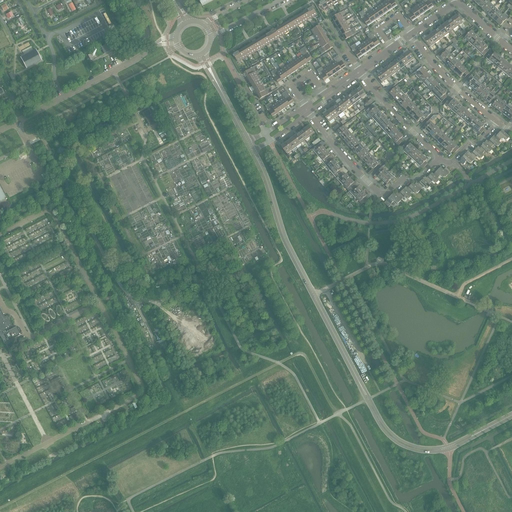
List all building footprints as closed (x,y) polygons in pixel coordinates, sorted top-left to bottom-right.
[(329,8),(324,0),(319,3),(324,11),(329,8)] [(383,3),(388,11),(392,8),(386,0),(383,3)] [(419,4),(424,12),(429,9),(422,0),(421,0),(423,1),(419,4)] [(433,6),(428,0),(422,0),(429,9),(433,6)] [(484,10),(490,3),(487,0),(485,0),(479,6),(484,10)] [(378,6),(384,14),(388,11),(383,3),(378,6)] [(490,3),(484,10),(488,14),(494,7),(490,3)] [(415,7),(420,15),(424,12),(419,4),(415,7)] [(374,9),(380,17),(384,14),(378,6),(374,9)] [(307,10),(312,18),(317,15),(312,7),(307,10)] [(404,10),(411,21),(416,18),(408,7),(404,10)] [(408,7),(416,18),(420,15),(415,7),(411,10),(409,7),(408,7)] [(492,18),(498,11),(494,7),(488,14),(492,18)] [(370,12),(375,20),(380,17),(374,9),(370,12)] [(303,13),(307,21),(312,18),(307,10),(303,13)] [(363,11),(371,22),(375,20),(370,12),(366,14),(363,10),(363,11)] [(359,14),(367,25),(371,22),(363,11),(359,14)] [(498,11),(492,18),(496,22),(503,15),(498,11)] [(298,16),(303,23),(307,21),(303,13),(298,16)] [(340,13),(332,18),(335,22),(343,17),(340,13)] [(452,19),(457,26),(462,23),(457,15),(452,19)] [(503,15),(496,22),(500,26),(507,19),(503,15)] [(293,18),(298,26),(303,23),(298,16),(293,18)] [(337,26),(346,21),(343,17),(335,22),(337,26)] [(289,21),(293,29),(298,26),(293,18),(289,21)] [(447,22),(453,30),(457,26),(452,19),(447,22)] [(284,24),(289,32),(293,29),(289,21),(284,24)] [(340,31),(348,26),(346,21),(337,26),(340,31)] [(453,30),(447,22),(443,25),(448,33),(453,30)] [(280,27),(284,35),(289,32),(284,24),(280,27)] [(314,35),(322,30),(319,25),(311,30),(314,35)] [(438,29),(444,36),(448,33),(443,25),(438,29)] [(343,35),(354,29),(354,28),(351,30),(348,26),(340,31),(343,35)] [(275,30),(280,37),(284,35),(280,27),(275,30)] [(345,40),(357,33),(354,29),(343,35),(345,40)] [(444,36),(438,29),(433,32),(439,40),(444,36)] [(270,32),(275,40),(280,37),(275,30),(270,32)] [(316,39),(325,34),(322,30),(314,35),(316,39)] [(469,42),(475,35),(471,31),(464,38),(469,42)] [(266,35),(270,43),(275,40),(270,32),(266,35)] [(379,43),(372,32),(368,35),(375,46),(379,43)] [(439,40),(433,32),(429,36),(435,43),(439,40)] [(319,44),(327,39),(325,34),(316,39),(319,44)] [(261,38),(266,46),(270,43),(266,35),(261,38)] [(365,41),(371,49),(375,46),(368,35),(367,36),(369,38),(365,41)] [(475,35),(469,42),(473,46),(479,39),(475,35)] [(435,43),(429,36),(424,39),(430,47),(435,43)] [(256,41),(261,48),(266,46),(261,38),(256,41)] [(319,50),(330,43),(327,39),(319,44),(322,48),(319,49),(319,50)] [(477,50),(484,43),(479,39),(473,46),(477,50)] [(252,43),(256,51),(261,48),(256,41),(252,43)] [(365,41),(361,44),(366,52),(371,49),(365,41)] [(247,46),(252,54),(256,51),(252,43),(247,46)] [(322,54),(333,47),(330,43),(319,50),(322,54)] [(484,56),(488,51),(486,49),(488,47),(484,43),(477,50),(484,56)] [(101,47),(104,54),(111,50),(107,44),(101,47)] [(350,47),(358,58),(362,55),(355,44),(350,47)] [(355,44),(362,55),(366,52),(361,44),(357,47),(355,44)] [(252,54),(247,46),(243,49),(247,57),(252,54)] [(312,60),(304,48),(300,51),(308,63),(312,60)] [(242,60),(247,57),(243,49),(238,52),(242,60)] [(20,57),(26,68),(41,61),(36,50),(20,57)] [(444,61),(451,54),(446,50),(440,57),(444,61)] [(296,55),(298,58),(304,66),(308,63),(300,51),(299,51),(300,53),(296,55)] [(404,54),(409,62),(414,59),(408,51),(404,54)] [(242,60),(238,52),(233,55),(238,62),(242,60)] [(490,53),(486,58),(493,64),(499,56),(495,53),(493,55),(490,53)] [(399,58),(405,66),(409,62),(404,54),(399,58)] [(448,65),(455,59),(451,54),(444,61),(448,65)] [(334,59),(341,69),(345,66),(338,56),(334,59)] [(499,56),(493,64),(498,67),(504,60),(499,56)] [(294,61),(299,68),(304,66),(298,58),(294,61)] [(405,66),(399,58),(395,61),(400,69),(405,66)] [(331,64),(337,72),(341,69),(334,59),(335,62),(331,64)] [(455,59),(448,65),(452,69),(459,63),(455,59)] [(502,71),(508,63),(504,60),(498,67),(502,71)] [(290,63),(295,71),(299,68),(294,61),(290,63)] [(390,65),(396,72),(400,69),(395,61),(390,65)] [(285,66),(291,74),(295,71),(290,63),(285,66)] [(456,73),(463,67),(459,63),(452,69),(456,73)] [(511,66),(508,63),(502,71),(507,74),(511,67),(511,66)] [(327,67),(333,75),(337,72),(331,64),(327,67)] [(396,72),(390,65),(385,68),(391,76),(396,72)] [(255,66),(244,73),(247,77),(258,70),(255,66)] [(281,69),(287,77),(291,74),(285,66),(281,69)] [(317,70),(324,81),(328,78),(321,67),(317,70)] [(321,67),(328,78),(333,75),(327,67),(323,70),(321,67)] [(463,67),(456,73),(460,78),(462,76),(464,78),(469,73),(463,67)] [(381,71),(387,79),(391,76),(385,68),(381,71)] [(419,79),(426,72),(422,68),(415,75),(419,79)] [(275,70),(282,80),(287,77),(281,69),(277,72),(275,69),(275,70)] [(258,70),(247,77),(249,81),(258,77),(255,72),(258,71),(258,70)] [(271,72),(278,83),(282,80),(275,70),(271,72)] [(387,79),(381,71),(376,75),(382,83),(387,79)] [(426,72),(419,79),(423,83),(430,76),(426,72)] [(467,80),(467,81),(469,83),(467,85),(472,89),(478,81),(471,75),(467,80)] [(427,87),(434,80),(430,76),(423,83),(427,87)] [(258,77),(249,81),(252,86),(260,81),(258,77)] [(434,80),(427,87),(431,91),(438,85),(434,80)] [(260,81),(252,86),(255,90),(263,85),(260,81)] [(478,81),(472,89),(476,92),(482,85),(478,81)] [(263,85),(255,90),(257,95),(270,87),(269,87),(265,89),(263,85)] [(435,95),(442,89),(438,85),(431,91),(435,95)] [(481,96),(487,89),(482,85),(476,92),(481,96)] [(394,97),(401,91),(396,86),(389,93),(394,97)] [(260,99),(271,92),(272,92),(270,87),(257,95),(260,99)] [(355,91),(361,98),(366,95),(360,87),(355,91)] [(435,95),(442,102),(447,97),(444,95),(446,93),(442,89),(435,95)] [(487,89),(481,96),(485,100),(491,92),(487,89)] [(294,102),(286,91),(282,94),(290,105),(294,102)] [(351,94),(357,102),(361,98),(355,91),(351,94)] [(398,101),(404,95),(401,91),(394,97),(398,101)] [(491,92),(485,100),(489,103),(491,101),(496,96),(491,92)] [(280,100),(285,108),(290,105),(282,94),(282,95),(284,97),(280,100)] [(346,97),(352,105),(357,102),(351,94),(346,97)] [(404,95),(398,101),(401,105),(408,99),(404,95)] [(497,109),(503,102),(496,96),(491,101),(494,103),(492,106),(497,109)] [(342,101),(347,109),(352,105),(346,97),(342,101)] [(405,110),(412,103),(408,99),(401,105),(405,110)] [(445,104),(452,110),(458,103),(453,99),(452,101),(449,99),(445,104)] [(276,103),(281,111),(285,108),(280,100),(276,103)] [(337,104),(343,112),(347,109),(342,101),(337,104)] [(503,102),(497,109),(501,113),(507,105),(503,102)] [(277,114),(269,103),(265,106),(272,117),(277,114)] [(269,103),(277,114),(281,111),(276,103),(272,106),(270,103),(269,103)] [(412,103),(405,110),(409,114),(416,107),(412,103)] [(458,103),(452,110),(456,114),(462,107),(458,103)] [(332,108),(338,115),(343,112),(337,104),(332,108)] [(506,116),(511,109),(507,105),(501,113),(506,116)] [(373,118),(380,111),(376,107),(374,109),(371,106),(366,111),(373,118)] [(413,118),(420,111),(416,107),(409,114),(413,118)] [(460,118),(467,110),(462,107),(456,114),(460,118)] [(338,115),(332,108),(328,111),(334,119),(338,115)] [(143,113),(146,119),(150,126),(156,123),(149,110),(143,113)] [(467,110),(460,118),(465,121),(471,114),(467,110)] [(334,119),(328,111),(323,115),(329,122),(334,119)] [(380,111),(373,118),(376,122),(383,115),(380,111)] [(420,111),(413,118),(417,122),(419,120),(422,123),(427,118),(420,111)] [(469,125),(475,118),(471,114),(465,121),(469,125)] [(383,115),(376,122),(380,126),(387,120),(383,115)] [(473,129),(480,121),(475,118),(469,125),(473,129)] [(384,130),(391,124),(387,120),(380,126),(384,130)] [(429,133),(436,126),(429,120),(424,125),(427,127),(425,129),(429,133)] [(480,135),(485,130),(482,127),(484,125),(480,121),(473,129),(480,135)] [(391,124),(384,130),(388,135),(395,128),(391,124)] [(304,129),(310,137),(314,133),(309,125),(304,129)] [(341,136),(348,130),(344,125),(337,132),(341,136)] [(436,126),(429,133),(433,137),(440,130),(436,126)] [(348,130),(341,136),(344,141),(352,134),(351,134),(353,132),(350,128),(348,130)] [(392,139),(399,132),(395,128),(388,135),(392,139)] [(299,132),(305,140),(310,137),(304,129),(299,132)] [(438,141),(444,134),(440,130),(433,137),(438,141)] [(510,137),(502,130),(497,136),(495,134),(493,136),(499,142),(502,138),(506,141),(510,137)] [(305,140),(299,132),(295,136),(301,144),(305,140)] [(399,132),(392,139),(398,146),(403,141),(401,139),(403,137),(399,132)] [(348,145),(355,139),(352,134),(344,141),(348,145)] [(444,134),(438,141),(442,145),(448,138),(444,134)] [(290,139),(296,147),(301,144),(295,136),(290,139)] [(487,140),(485,143),(491,148),(494,144),(498,147),(501,143),(499,142),(493,136),(489,142),(487,140)] [(446,149),(452,142),(448,138),(442,145),(446,149)] [(296,147),(290,139),(286,143),(291,150),(296,147)] [(355,139),(348,145),(352,149),(359,143),(355,139)] [(452,142),(446,149),(450,153),(452,151),(454,153),(459,148),(452,142)] [(291,150),(286,143),(281,146),(287,154),(291,150)] [(358,155),(365,149),(359,143),(352,149),(358,155)] [(408,155),(414,148),(410,144),(408,146),(406,143),(401,148),(408,155)] [(478,146),(476,149),(482,154),(485,150),(489,153),(493,149),(491,148),(485,143),(480,148),(478,146)] [(318,157),(326,150),(322,146),(320,147),(318,145),(313,149),(318,156),(317,157),(318,157)] [(414,148),(408,155),(412,159),(418,151),(414,148)] [(365,149),(358,155),(362,160),(369,153),(365,149)] [(468,155),(474,160),(477,156),(481,160),(484,155),(482,154),(476,149),(471,154),(470,153),(468,155)] [(326,150),(318,157),(317,158),(320,162),(322,161),(324,163),(330,159),(328,157),(330,155),(326,150)] [(418,151),(412,159),(416,162),(423,155),(418,151)] [(459,161),(461,163),(463,165),(467,161),(470,164),(474,160),(468,155),(470,153),(468,151),(459,161)] [(366,164),(373,157),(369,153),(362,160),(366,164)] [(423,169),(428,164),(425,161),(427,159),(423,155),(416,162),(423,169)] [(373,157),(366,164),(370,168),(372,166),(374,168),(379,164),(373,157)] [(330,159),(324,163),(330,170),(329,171),(338,164),(334,160),(332,161),(330,159)] [(338,164),(329,171),(330,172),(331,171),(336,178),(341,173),(339,171),(341,169),(338,164)] [(382,167),(377,172),(380,174),(378,176),(382,180),(389,173),(382,167)] [(441,167),(434,175),(438,179),(438,178),(441,175),(445,178),(451,172),(446,168),(444,170),(441,167)] [(342,186),(350,178),(346,174),(344,176),(341,173),(336,178),(342,184),(342,185),(342,186)] [(391,184),(396,179),(389,173),(382,180),(387,184),(389,182),(391,184)] [(425,177),(423,179),(429,184),(432,181),(436,184),(440,180),(438,178),(438,179),(434,175),(432,173),(427,178),(425,177)] [(350,178),(342,186),(343,186),(343,185),(349,191),(354,186),(352,184),(354,182),(350,178)] [(414,185),(420,190),(424,187),(427,190),(431,186),(429,184),(423,179),(418,184),(416,183),(414,185)] [(406,187),(404,189),(410,194),(413,191),(417,194),(420,190),(414,185),(413,183),(408,188),(406,187)] [(354,186),(349,191),(355,197),(354,198),(355,199),(362,191),(358,187),(357,189),(354,186)] [(395,195),(401,200),(405,197),(408,200),(412,196),(410,194),(404,189),(399,194),(397,193),(395,195)] [(362,204),(367,200),(365,197),(367,195),(362,191),(355,199),(356,198),(362,204)] [(384,203),(389,207),(391,205),(391,204),(394,201),(398,204),(401,200),(395,195),(394,193),(384,203)] [(0,335),(1,337),(2,339),(4,344),(5,344),(5,343),(6,343),(8,342),(9,341),(18,336),(21,335),(20,333),(18,329),(17,327),(11,330),(9,330),(8,328),(10,327),(12,326),(12,325),(11,325),(8,318),(7,316),(7,318),(6,318),(5,319),(4,317),(3,315),(2,312),(1,312),(0,309),(0,335)]
